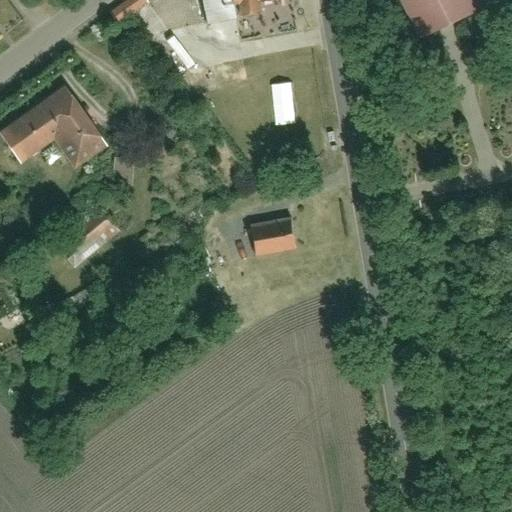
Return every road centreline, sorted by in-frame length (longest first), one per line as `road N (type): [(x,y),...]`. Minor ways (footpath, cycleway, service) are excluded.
road 1 (tertiary): [(331,0),(417,511)]
road 2 (residential): [(103,0),(0,78)]
